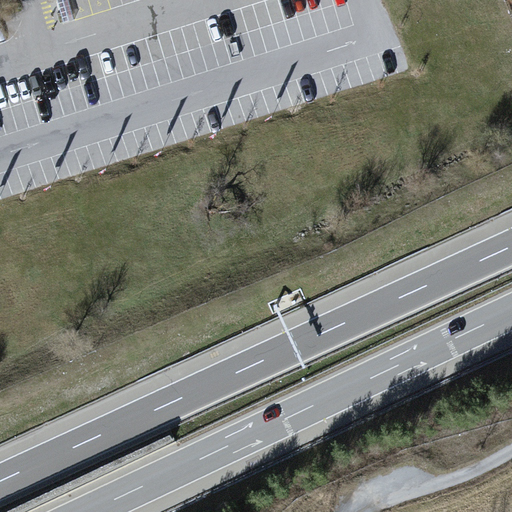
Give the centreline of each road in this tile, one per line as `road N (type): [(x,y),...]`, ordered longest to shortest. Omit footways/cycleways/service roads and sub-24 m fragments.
road 1 (motorway): [(511,245),(0,481)]
road 2 (motorway): [(88,511),(511,311)]
road 3 (track): [(381,511),(511,463)]
